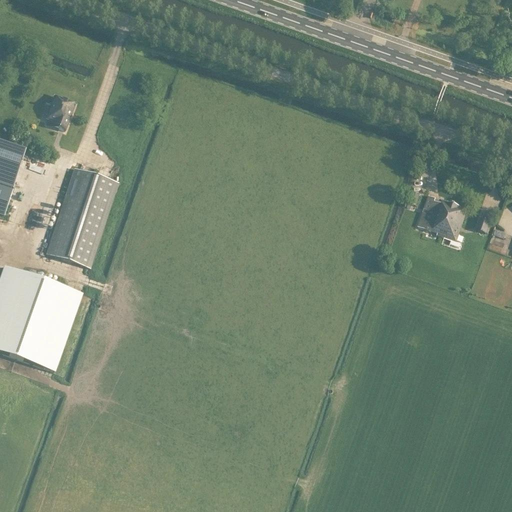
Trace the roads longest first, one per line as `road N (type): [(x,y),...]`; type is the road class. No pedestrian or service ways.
road 1 (unclassified): [(511,154),(72,0)]
road 2 (primary): [(511,96),(239,0)]
